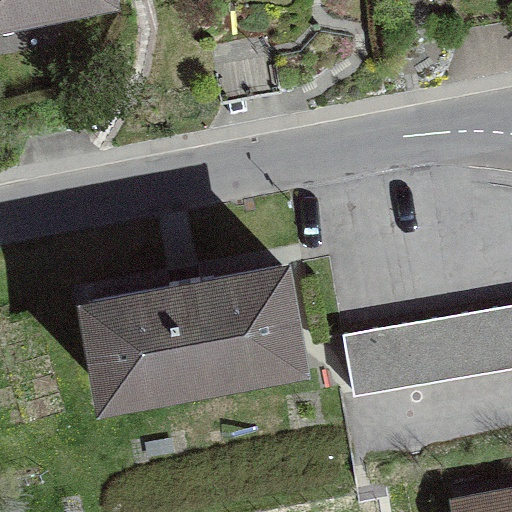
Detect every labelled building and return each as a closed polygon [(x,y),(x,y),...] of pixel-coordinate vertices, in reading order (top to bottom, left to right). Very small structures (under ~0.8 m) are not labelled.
[(0,0),(0,21),(108,0),(107,0),(0,0)] [(281,91),(270,29),(209,40),(220,102),(281,91)] [(168,279),(169,285),(88,300),(104,391),(298,355),(281,264),(200,279),(199,273),(168,279)] [(511,302),(343,332),(353,391),(511,363),(511,302)] [(455,511),(511,511),(511,491),(454,502),(455,511)]
